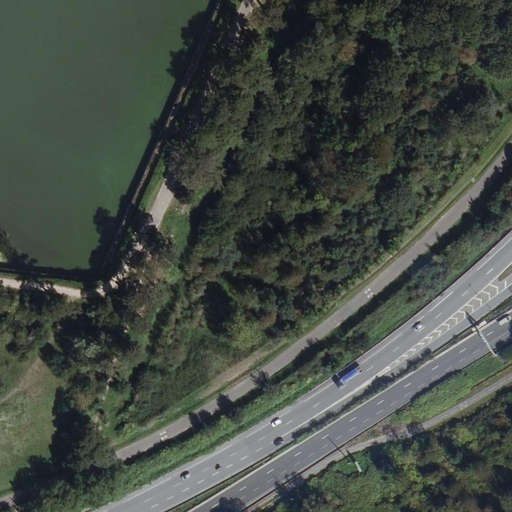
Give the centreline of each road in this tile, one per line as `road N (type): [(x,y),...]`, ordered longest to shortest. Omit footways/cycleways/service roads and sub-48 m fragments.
road 1 (unclassified): [(511,142),(448,221),(343,312),(213,406),(0,503)]
road 2 (track): [(248,0),(135,266),(101,293),(0,284)]
road 3 (motorway): [(511,246),(378,363),(249,452)]
road 4 (primary): [(511,289),(399,368),(249,452)]
road 5 (primary): [(211,511),(470,352)]
road 6 (primary): [(249,452),(135,511)]
